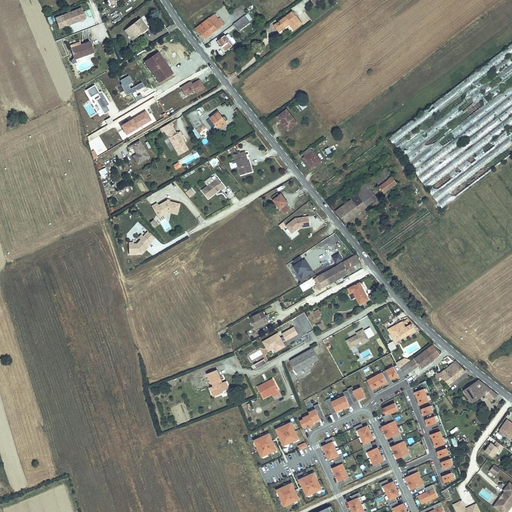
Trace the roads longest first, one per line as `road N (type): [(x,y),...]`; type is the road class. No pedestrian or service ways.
road 1 (tertiary): [(511,397),(416,318),(163,0)]
road 2 (unknown): [(398,297),(261,374)]
road 3 (residential): [(347,511),(315,445),(319,432),(369,413)]
